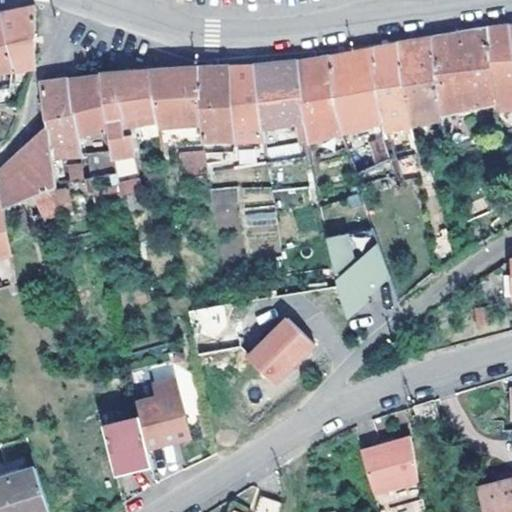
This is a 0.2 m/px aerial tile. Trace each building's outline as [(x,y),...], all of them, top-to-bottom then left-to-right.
[(36,69),(38,6),(17,10),(3,13),(14,73),(33,69),(36,69)] [(0,75),(14,73),(3,13),(0,13),(0,75)] [(511,31),(511,30),(511,28),(500,29),(490,31),(501,103),(505,131),(511,130),(511,31)] [(434,41),(444,112),(501,103),(490,31),(454,37),(434,41)] [(444,112),(434,41),(415,44),(401,46),(415,128),(446,123),(444,112)] [(375,51),(389,132),(415,128),(401,46),(387,49),(375,51)] [(334,58),(345,131),(375,126),(377,138),(390,136),(389,132),(375,51),(351,55),(334,58)] [(299,64),(309,126),(311,137),(345,131),(334,58),(318,61),(299,64)] [(309,126),(299,64),(271,67),(256,69),(262,131),(309,126)] [(262,131),(256,69),(249,69),(230,70),(233,144),(263,142),(262,131)] [(159,129),(201,124),(200,70),(178,72),(155,74),(159,125),(159,129)] [(200,70),(201,124),(201,143),(202,149),(207,148),(207,144),(233,144),(230,70),(213,70),(200,70)] [(124,128),(159,125),(155,74),(129,76),(102,78),(106,134),(107,153),(108,159),(134,156),(132,136),(125,136),(124,128)] [(106,134),(102,78),(85,80),(70,82),(75,142),(85,141),(84,136),(95,135),(106,134)] [(47,132),(49,160),(54,182),(67,179),(65,172),(65,171),(63,161),(76,160),(75,142),(70,82),(43,85),(47,132)] [(57,196),(54,182),(49,160),(47,132),(26,151),(0,173),(0,182),(4,201),(1,202),(3,212),(36,199),(43,220),(61,216),(59,208),(57,196)] [(107,153),(106,134),(95,135),(97,155),(107,153)] [(162,152),(160,136),(136,139),(137,154),(162,152)] [(426,140),(417,142),(418,148),(420,150),(427,149),(426,140)] [(373,145),(348,149),(352,173),(395,166),(386,145),(373,147),(373,145)] [(291,148),(292,165),(301,164),(298,147),(291,148)] [(178,184),(205,179),(202,157),(176,160),(178,184)] [(85,165),(93,199),(118,193),(108,159),(85,165)] [(265,160),(234,161),(235,175),(266,173),(266,168),(265,160)] [(82,181),(79,168),(65,171),(65,172),(67,179),(68,184),(82,181)] [(139,175),(117,180),(121,196),(143,191),(139,175)] [(238,225),(236,186),(211,187),(213,227),(238,225)] [(68,195),(57,196),(59,208),(70,206),(69,201),(68,195)] [(69,201),(70,206),(59,208),(61,216),(61,218),(90,212),(87,201),(87,198),(69,201)] [(0,261),(6,260),(9,272),(17,271),(8,234),(3,212),(1,202),(0,201),(0,261)] [(248,212),(247,224),(275,225),(275,212),(248,212)] [(347,234),(325,237),(334,296),(343,317),(369,300),(367,297),(390,280),(378,247),(354,262),(350,256),(347,234)] [(511,301),(511,271),(501,273),(504,301),(511,301)] [(220,305),(189,311),(194,338),(225,332),(220,305)] [(19,309),(0,313),(0,328),(22,323),(19,309)] [(290,319),(249,360),(275,386),(316,345),(290,319)] [(142,421),(149,450),(193,439),(178,389),(175,381),(134,391),(142,421)] [(458,416),(452,396),(433,402),(439,422),(458,416)] [(142,421),(106,430),(116,473),(152,464),(149,450),(142,421)] [(433,431),(382,444),(388,487),(436,477),(433,431)] [(49,511),(36,470),(0,481),(0,511),(49,511)] [(511,476),(502,477),(502,484),(511,482),(511,476)] [(511,511),(511,482),(502,484),(482,486),(484,511),(511,511)] [(280,511),(283,505),(261,496),(254,511),(280,511)]
